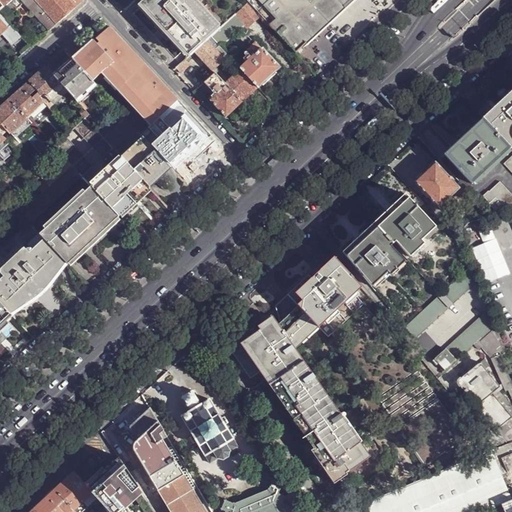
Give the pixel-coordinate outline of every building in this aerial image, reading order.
[(0,0),(0,10),(11,0),(0,0)] [(22,0),(11,0),(0,10),(0,12),(6,19),(25,2),(22,0)] [(22,0),(25,2),(49,30),(68,14),(83,0),(22,0)] [(190,55),(194,51),(210,36),(247,2),(244,0),(141,0),(140,2),(158,23),(154,26),(158,30),(153,34),(157,39),(159,41),(164,36),(167,40),(171,37),(189,56),(190,55)] [(246,0),(294,52),(298,48),(350,0),(246,0)] [(210,36),(220,46),(244,24),(247,27),(260,16),(247,2),(210,36)] [(0,12),(0,34),(3,32),(13,44),(21,36),(6,19),(0,12)] [(111,86),(149,127),(153,123),(165,112),(175,102),(178,100),(110,27),(85,49),(73,60),(93,82),(103,73),(113,84),(111,86)] [(22,36),(31,47),(38,40),(29,30),(22,36)] [(194,51),(211,70),(212,70),(218,65),(222,61),(228,55),(220,46),(210,36),(194,51)] [(240,68),(257,87),(279,67),(255,42),(246,51),(250,55),(252,58),(246,62),(240,68)] [(180,64),(176,68),(181,73),(195,60),(190,55),(189,56),(180,64)] [(76,99),(94,82),(93,82),(73,60),(63,68),(55,76),(64,87),(68,91),(76,99)] [(212,70),(214,73),(216,74),(221,69),(218,65),(212,70)] [(55,76),(46,67),(37,75),(27,84),(44,102),(46,104),(64,87),(55,76)] [(225,83),(241,102),(245,98),(253,91),(257,87),(240,68),(225,83)] [(202,79),(205,82),(214,73),(212,70),(211,70),(202,79)] [(225,117),(241,102),(225,83),(216,74),(214,73),(205,82),(204,83),(213,92),(208,97),(209,99),(225,117)] [(76,99),(79,102),(96,84),(94,82),(76,99)] [(44,102),(27,84),(20,90),(10,98),(27,117),(44,102)] [(48,105),(49,107),(68,91),(64,87),(46,104),(48,105)] [(511,90),(494,107),(506,120),(495,131),(511,148),(511,147),(511,90)] [(0,132),(7,138),(12,133),(28,119),(27,117),(10,98),(0,107),(0,132)] [(28,119),(31,121),(48,105),(46,104),(44,102),(27,117),(28,119)] [(169,115),(173,119),(183,110),(175,102),(165,112),(168,115),(169,115)] [(494,107),(483,118),(485,121),(495,131),(506,120),(494,107)] [(68,127),(71,131),(75,127),(86,117),(89,114),(85,109),(71,123),(72,123),(68,127)] [(149,127),(141,134),(143,136),(172,167),(196,145),(173,119),(169,115),(168,115),(157,125),(162,130),(160,131),(153,123),(149,127)] [(86,117),(75,127),(86,138),(92,146),(103,157),(104,159),(115,149),(86,117)] [(16,138),(32,123),(31,121),(28,119),(12,133),(16,138)] [(150,187),(172,167),(143,136),(133,146),(108,120),(98,129),(122,156),(150,187)] [(495,131),(485,121),(463,142),(462,142),(447,156),(472,184),(484,174),(485,173),(500,159),(500,158),(511,148),(495,131)] [(65,136),(54,146),(65,158),(72,165),(82,177),(84,179),(95,169),(65,136)] [(90,185),(90,186),(118,216),(125,209),(150,187),(122,156),(98,179),(90,185)] [(44,179),(50,185),(72,165),(65,158),(44,179)] [(438,206),(458,188),(435,163),(415,181),(438,206)] [(44,192),(21,213),(30,222),(32,224),(82,177),(72,165),(50,185),(44,192)] [(38,185),(44,192),(50,185),(44,179),(41,175),(37,177),(41,182),(38,185)] [(495,198),(504,207),(511,205),(511,193),(501,182),(490,191),(489,191),(484,195),(490,202),(495,198)] [(46,228),(40,233),(68,264),(74,258),(79,254),(119,216),(118,216),(90,186),(51,223),(46,228)] [(373,223),(393,245),(395,242),(409,257),(424,243),(421,240),(435,227),(418,209),(411,201),(404,194),(373,223)] [(411,201),(418,209),(424,204),(416,196),(411,201)] [(490,202),(497,210),(499,208),(504,207),(495,198),(490,202)] [(445,226),(455,237),(461,230),(452,220),(445,226)] [(343,252),(372,286),(387,272),(390,275),(405,262),(391,246),(393,245),(373,223),(343,252)] [(10,245),(46,285),(68,264),(40,233),(29,244),(20,235),(10,245)] [(0,254),(0,264),(31,298),(46,285),(10,245),(0,254)] [(281,322),(279,324),(296,349),(319,327),(329,337),(333,333),(378,397),(418,370),(356,293),(362,287),(335,257),(320,270),(321,271),(312,278),(312,279),(280,308),(281,322)] [(0,301),(13,316),(31,298),(0,264),(0,301)] [(469,289),(475,284),(469,269),(460,277),(469,289)] [(464,294),(469,289),(460,277),(454,282),(464,294)] [(448,288),(458,299),(464,294),(454,282),(448,288)] [(443,293),(452,304),(458,299),(448,288),(443,293)] [(438,297),(447,309),(452,304),(443,293),(440,295),(438,297)] [(432,303),(442,314),(447,309),(438,297),(432,303)] [(0,327),(13,316),(0,301),(0,327)] [(426,308),(436,320),(442,314),(432,303),(426,308)] [(421,313),(431,324),(436,320),(426,308),(421,313)] [(487,311),(479,318),(488,330),(493,325),(487,311)] [(416,318),(426,330),(431,324),(421,313),(416,318)] [(235,347),(276,320),(273,317),(229,346),(236,356),(239,353),(235,347)] [(410,322),(420,334),(426,330),(416,318),(410,322)] [(479,318),(473,323),(483,335),(488,330),(479,318)] [(279,324),(276,320),(235,347),(239,353),(236,356),(251,378),(260,372),(264,370),(318,446),(315,448),(336,478),(346,471),(347,472),(349,471),(370,457),(296,349),(279,324)] [(405,327),(415,339),(420,334),(410,322),(405,327)] [(473,323),(468,328),(478,340),(478,339),(483,335),(473,323)] [(483,335),(478,339),(480,341),(493,329),(501,349),(493,356),(494,358),(500,356),(501,356),(505,351),(493,325),(488,330),(483,335)] [(468,328),(462,334),(472,345),(478,340),(468,328)] [(493,329),(480,341),(493,356),(501,349),(493,329)] [(462,334),(457,338),(467,350),(472,345),(462,334)] [(452,343),(461,355),(467,350),(457,338),(452,343)] [(446,348),(456,360),(461,355),(452,343),(446,348)] [(440,354),(450,365),(456,360),(446,348),(440,354)] [(449,366),(450,365),(440,354),(435,359),(445,370),(449,366)] [(511,382),(500,356),(494,358),(492,359),(507,392),(510,390),(511,395),(511,382)] [(445,370),(435,359),(433,360),(443,371),(445,370)] [(497,429),(511,416),(492,393),(500,386),(490,374),(485,368),(480,362),(461,378),(460,377),(458,379),(457,384),(459,386),(460,386),(497,429)] [(264,370),(260,372),(314,449),(311,451),(335,484),(348,475),(347,472),(346,471),(336,478),(315,448),(318,446),(264,370)] [(419,372),(379,399),(382,403),(422,376),(419,372)] [(423,378),(383,405),(386,408),(425,381),(423,378)] [(427,383),(387,410),(390,414),(429,387),(427,383)] [(431,389),(391,416),(394,420),(433,392),(431,389)] [(181,417),(192,436),(196,443),(210,464),(218,459),(223,460),(228,457),(230,452),(238,447),(225,425),(221,419),(209,400),(200,405),(200,404),(200,402),(198,401),(199,400),(198,399),(197,400),(193,393),(194,392),(193,391),(192,391),(190,392),(189,393),(185,396),(183,397),(182,397),(181,398),(182,400),(183,399),(187,405),(186,406),(187,407),(188,406),(188,408),(189,410),(191,411),(181,417)] [(435,394),(395,421),(398,425),(437,398),(435,394)] [(438,400),(399,427),(426,466),(465,438),(438,400)] [(205,511),(163,440),(167,437),(149,409),(130,427),(134,435),(142,444),(138,446),(137,447),(136,451),(137,454),(171,511),(205,511)] [(498,449),(509,444),(503,436),(500,438),(477,411),(471,416),(498,449)] [(502,435),(511,426),(511,416),(497,429),(502,435)] [(509,444),(511,442),(511,426),(502,435),(503,436),(509,444)] [(492,451),(345,511),(483,511),(491,509),(511,500),(492,451)] [(135,511),(131,504),(143,493),(118,458),(87,487),(93,493),(98,498),(99,500),(100,499),(101,501),(100,502),(106,511),(93,511),(92,510),(89,511),(135,511)] [(74,472),(73,472),(56,488),(75,510),(93,493),(87,487),(74,472)] [(306,511),(295,493),(285,497),(279,494),(278,492),(281,485),(272,481),(269,489),(235,503),(225,500),(222,509),(225,511),(224,511),(306,511)] [(76,511),(75,510),(56,488),(35,508),(39,511),(76,511)] [(5,489),(0,493),(0,501),(10,493),(5,489)] [(82,511),(98,498),(93,493),(75,510),(76,511),(82,511)] [(491,509),(492,511),(511,511),(511,500),(491,509)]
